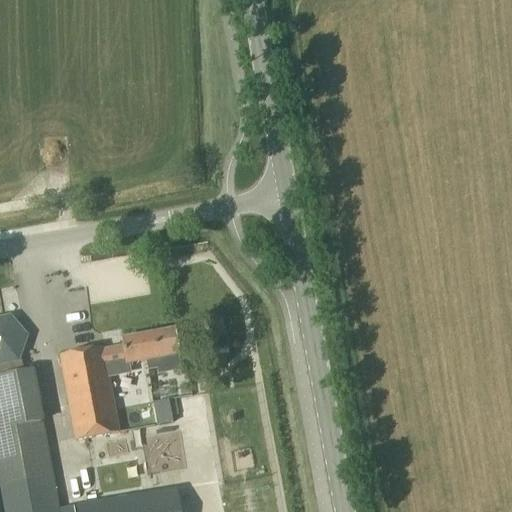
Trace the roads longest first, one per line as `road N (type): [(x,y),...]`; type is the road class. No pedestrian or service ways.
road 1 (tertiary): [(342,511),(287,195)]
road 2 (unclassified): [(287,195),(0,249)]
road 3 (tertiary): [(287,195),(254,0)]
